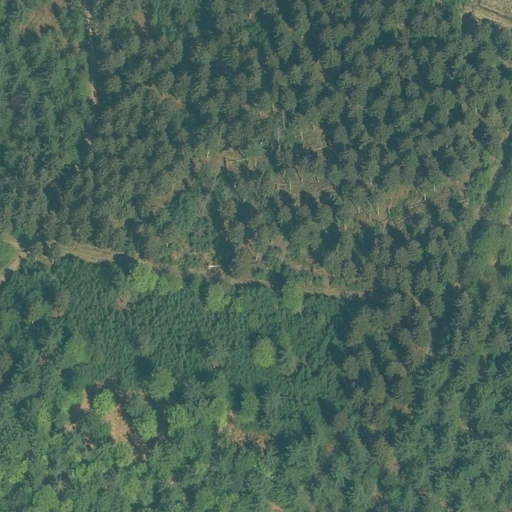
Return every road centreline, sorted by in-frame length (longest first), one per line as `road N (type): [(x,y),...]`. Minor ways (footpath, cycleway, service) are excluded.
road 1 (track): [(511,300),(344,295),(25,248)]
road 2 (track): [(25,248),(68,187),(95,119),(89,0)]
road 3 (track): [(426,379),(511,157)]
road 4 (track): [(377,511),(426,379)]
